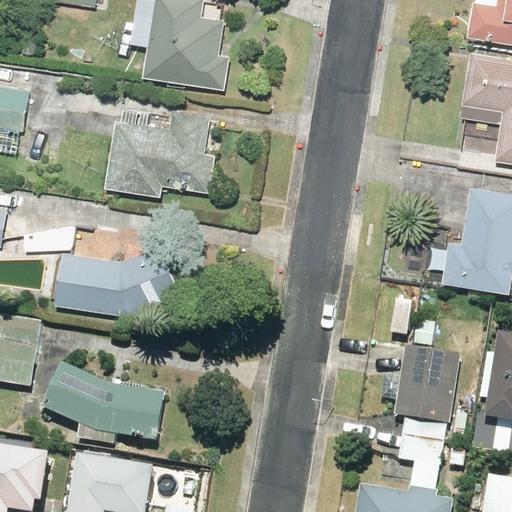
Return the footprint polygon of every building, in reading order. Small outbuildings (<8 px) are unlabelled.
[(209,0),(147,0),(141,42),(154,44),(149,78),(230,90),(235,58),(223,56),(229,20),(224,19),(226,5),(209,2),(209,0)] [(511,43),(511,0),(480,0),(480,3),(478,2),(472,37),(511,43)] [(511,58),(475,52),(465,118),(506,124),(500,161),(511,163),(511,58)] [(35,90),(0,84),(0,151),(20,154),(23,131),(29,131),(35,90)] [(127,121),(122,120),(111,188),(166,198),(168,186),(215,193),(221,156),(209,154),(215,117),(178,111),(176,124),(171,123),(170,128),(153,125),(155,113),(129,109),(127,121)] [(511,191),(479,186),(471,243),(457,241),(450,283),(511,292),(511,191)] [(30,251),(77,250),(80,224),(34,233),(36,220),(10,216),(11,210),(2,209),(5,191),(0,189),(0,247),(7,248),(9,258),(31,256),(30,251)] [(61,305),(133,317),(187,295),(167,245),(125,262),(69,253),(61,305)] [(0,316),(0,383),(35,389),(46,323),(0,316)] [(435,348),(439,324),(422,321),(418,345),(435,348)] [(511,338),(507,337),(493,422),(511,424),(511,338)] [(365,487),(361,511),(457,511),(459,502),(440,499),(452,426),(454,427),(465,357),(410,349),(399,418),(410,420),(403,462),(418,464),(413,495),(365,487)] [(48,411),(85,428),(83,443),(120,448),(121,438),(163,445),(170,396),(114,387),(68,366),(48,411)] [(480,413),(461,410),(456,443),(475,446),(480,413)] [(36,447),(0,441),(0,511),(42,511),(44,507),(49,508),(57,458),(35,455),(36,447)] [(89,460),(86,459),(77,511),(155,511),(162,471),(118,464),(118,460),(90,455),(89,460)] [(511,511),(511,481),(494,479),(488,511),(511,511)]
